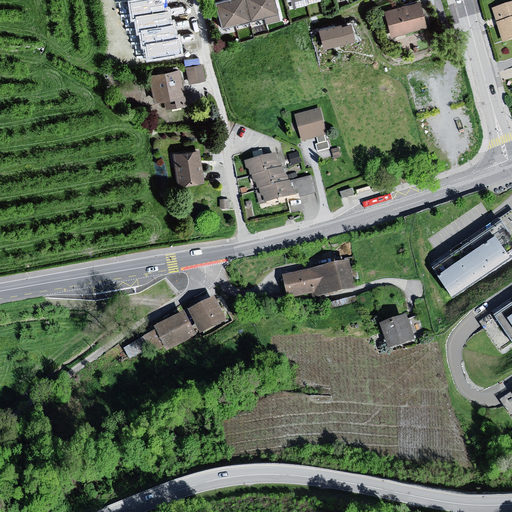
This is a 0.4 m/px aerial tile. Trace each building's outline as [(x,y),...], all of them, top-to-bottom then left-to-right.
[(165,0),(137,0),(130,1),(132,17),(134,17),(167,13),(165,0)] [(221,27),(250,20),(244,0),(220,0),(214,2),(221,27)] [(273,0),(244,0),(250,20),(277,13),(273,0)] [(420,1),(384,10),(391,36),(427,27),(420,1)] [(511,2),(493,8),(504,43),(511,40),(511,2)] [(167,13),(134,17),(136,34),(139,33),(172,29),(169,13),(167,13)] [(349,20),(318,28),(323,49),(355,41),(349,20)] [(172,29),(139,33),(141,48),(143,48),(176,43),(174,29),(172,29)] [(176,43),(143,48),(145,62),(180,58),(178,43),(176,43)] [(202,63),(185,66),(188,83),(205,80),(202,63)] [(178,68),(148,74),(154,102),(163,100),(164,106),(186,102),(178,68)] [(320,108),(295,115),(302,140),(327,133),(320,108)] [(338,147),(331,149),(334,159),(341,157),(338,147)] [(197,149),(173,153),(177,185),(202,181),(197,149)] [(299,152),(290,154),(292,163),(301,161),(299,152)] [(276,154),(245,161),(251,177),(282,168),(276,154)] [(282,168),(251,177),(257,190),(288,181),(282,168)] [(288,181),(257,190),(265,203),(297,195),(288,181)] [(352,189),(340,192),(342,198),(354,195),(352,189)] [(229,199),(221,200),(221,209),(229,209),(229,199)] [(511,236),(503,223),(433,269),(451,296),(511,256),(511,236)] [(349,261),(283,276),(289,303),(355,288),(349,261)] [(217,297),(189,311),(199,333),(227,319),(217,297)] [(511,304),(481,324),(501,354),(511,346),(511,304)] [(155,327),(167,350),(196,335),(184,312),(155,327)] [(407,315),(380,324),(388,349),(415,340),(407,315)]
